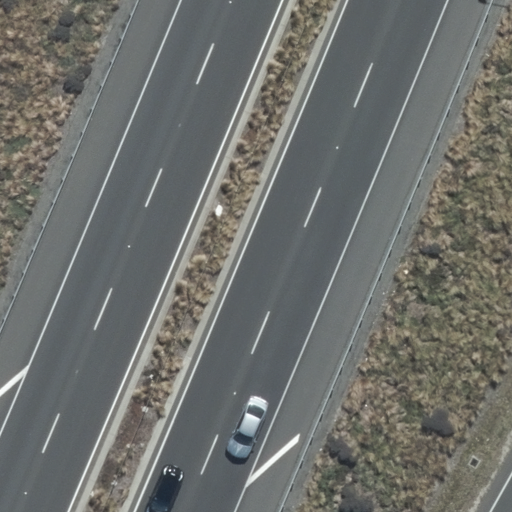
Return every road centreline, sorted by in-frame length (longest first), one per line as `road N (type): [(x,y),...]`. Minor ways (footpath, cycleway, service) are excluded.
road 1 (trunk): [(14,511),(230,0)]
road 2 (trunk): [(395,0),(182,511)]
